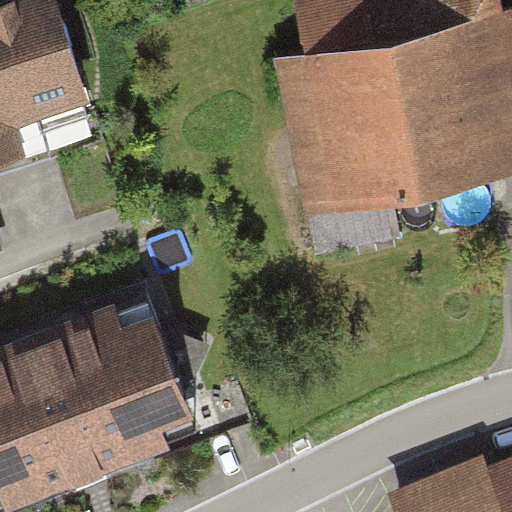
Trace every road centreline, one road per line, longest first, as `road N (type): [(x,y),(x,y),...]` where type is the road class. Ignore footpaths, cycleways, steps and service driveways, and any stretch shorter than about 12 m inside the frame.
road 1 (residential): [(247,511),(442,417),(511,397)]
road 2 (residential): [(0,261),(127,221)]
